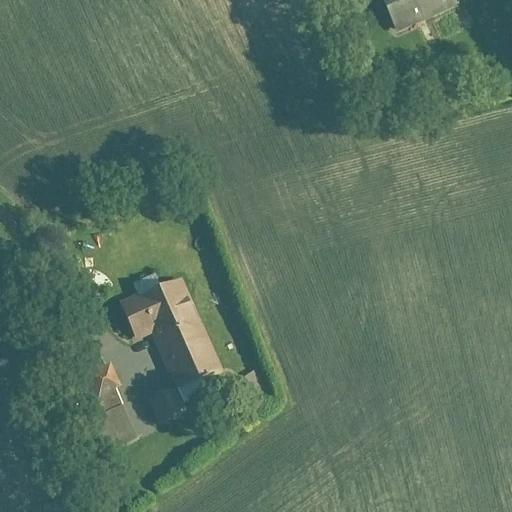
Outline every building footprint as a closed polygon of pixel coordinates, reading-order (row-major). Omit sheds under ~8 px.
[(379,0),(389,26),(461,0),(379,0)] [(228,375),(187,286),(125,315),(141,350),(155,344),(180,397),(228,375)] [(127,408),(95,345),(69,359),(100,421),(127,408)] [(170,395),(152,403),(162,426),(181,418),(170,395)] [(151,447),(138,414),(118,422),(132,455),(151,447)] [(115,511),(113,500),(97,504),(99,511),(115,511)]
